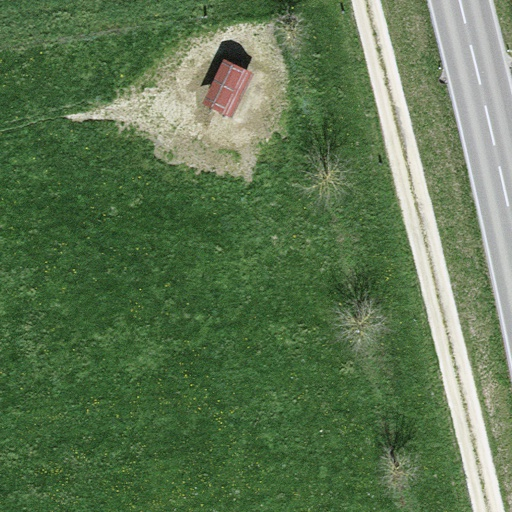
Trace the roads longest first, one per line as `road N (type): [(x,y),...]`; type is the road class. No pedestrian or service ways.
road 1 (track): [(364,0),(483,511)]
road 2 (secondary): [(458,0),(511,216)]
